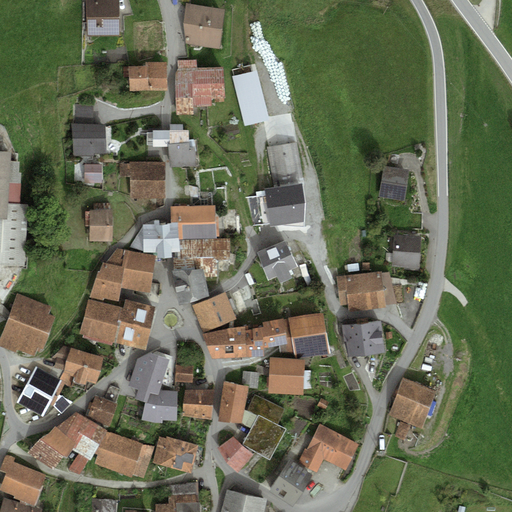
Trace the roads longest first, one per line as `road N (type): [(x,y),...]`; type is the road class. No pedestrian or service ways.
road 1 (unclassified): [(415,0),(436,43),(439,270),(432,305),(364,463),(331,511)]
road 2 (unclassified): [(163,302),(173,60),(166,0)]
road 3 (track): [(2,359),(40,356),(81,306),(103,256),(144,217),(168,213)]
road 4 (unclassified): [(156,340),(74,410),(34,429),(17,426)]
road 5 (track): [(166,117),(199,132),(235,173),(259,245)]
